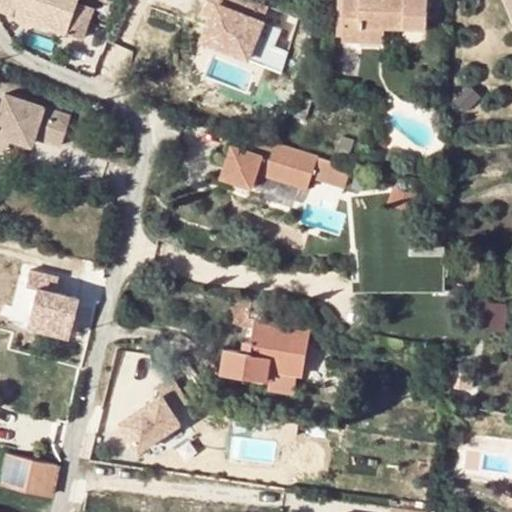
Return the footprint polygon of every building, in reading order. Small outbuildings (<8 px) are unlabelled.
[(76,1),(76,0),(0,0),(0,7),(10,12),(66,31),(76,1)] [(272,3),(264,0),(209,0),(205,12),(215,16),(228,21),(223,35),(272,55),(284,27),(266,20),(272,3)] [(357,35),(381,36),(422,39),(424,0),(389,0),(389,1),(375,1),(375,0),(358,0),(358,8),(341,8),(339,48),(357,50),(357,35)] [(90,6),(76,1),(66,31),(80,37),(90,6)] [(223,35),(228,21),(215,16),(205,40),(267,65),(272,55),(223,35)] [(293,88),(265,79),(254,111),(281,121),(293,88)] [(0,108),(0,134),(11,139),(30,145),(33,138),(38,124),(48,128),(43,142),(61,148),(72,117),(6,94),(1,109),(0,108)] [(38,124),(33,138),(43,142),(48,128),(38,124)] [(250,146),(233,140),(224,171),(254,182),(258,167),(310,185),(313,174),(319,155),(275,140),(255,133),(250,146)] [(0,151),(6,154),(11,139),(0,134),(0,151)] [(353,165),(319,155),(313,174),(346,184),(353,165)] [(396,180),(390,198),(414,205),(419,187),(396,180)] [(444,244),(355,247),(357,285),(369,285),(369,277),(443,279),(443,266),(444,244)] [(14,323),(71,334),(79,291),(58,287),(61,273),(25,266),(14,323)] [(443,288),(443,279),(369,277),(369,285),(443,288)] [(273,368),(295,372),(302,373),(309,328),(283,323),(269,321),(272,301),(236,295),(231,321),(254,325),(251,342),(244,340),(242,351),(226,348),(222,369),(271,378),(273,368)] [(269,321),(283,323),(287,303),(272,301),(269,321)] [(508,328),(507,301),(487,301),(488,328),(508,328)] [(70,359),(84,363),(86,352),(73,349),(70,359)] [(273,368),(271,378),(270,387),(293,391),(295,372),(273,368)] [(451,369),(449,384),(469,386),(470,371),(451,369)] [(169,398),(125,421),(141,451),(185,428),(179,417),(194,408),(180,380),(164,389),(169,398)] [(7,452),(1,482),(52,493),(57,462),(7,452)]
